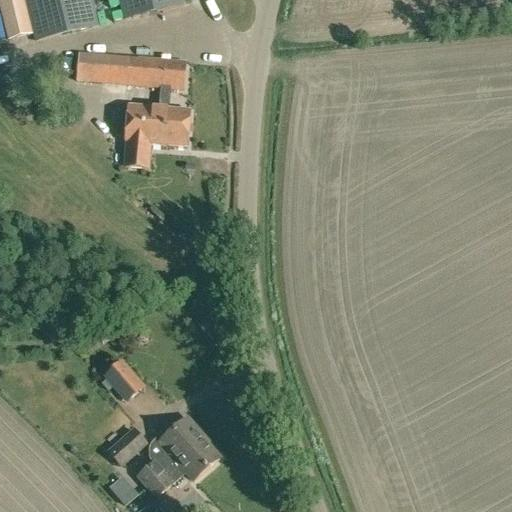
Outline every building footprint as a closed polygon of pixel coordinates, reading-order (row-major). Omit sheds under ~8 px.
[(35,34),(26,0),(0,0),(0,6),(9,41),(35,34)] [(26,0),(35,34),(37,41),(98,26),(91,0),(26,0)] [(119,0),(125,19),(183,5),(181,0),(119,0)] [(80,54),(77,81),(161,89),(163,61),(80,54)] [(186,63),(163,61),(161,89),(160,108),(156,145),(188,148),(191,111),(169,109),(170,89),(184,90),(186,63)] [(150,145),(156,145),(160,108),(128,106),(125,143),(127,143),(125,167),(148,169),(150,145)] [(117,337),(113,330),(99,338),(102,345),(117,337)] [(146,389),(123,362),(104,378),(127,405),(146,389)] [(148,488),(203,440),(202,438),(203,437),(188,419),(159,444),(167,453),(155,464),(154,463),(138,477),(148,488)] [(148,445),(134,430),(108,453),(121,469),(148,445)] [(203,440),(148,488),(157,498),(173,484),(172,484),(186,473),(194,482),(220,459),(203,440)]
